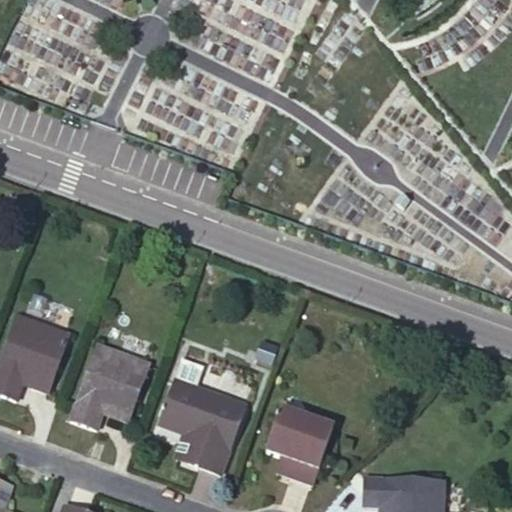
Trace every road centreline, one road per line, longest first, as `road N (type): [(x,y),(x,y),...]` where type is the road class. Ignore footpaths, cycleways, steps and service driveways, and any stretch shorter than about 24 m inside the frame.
road 1 (residential): [(0,155),(511,341)]
road 2 (residential): [(0,443),(182,511)]
